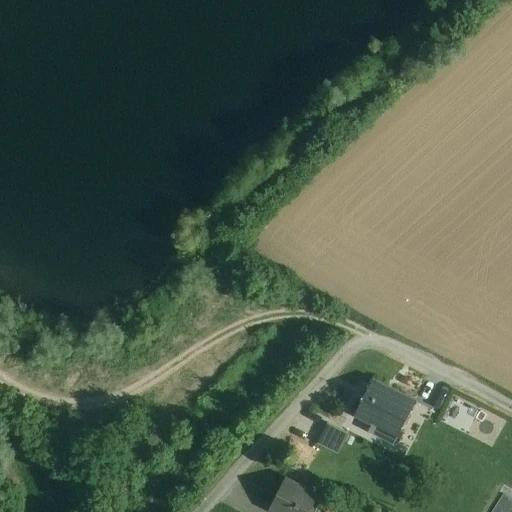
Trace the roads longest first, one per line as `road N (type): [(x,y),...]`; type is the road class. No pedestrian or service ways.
road 1 (track): [(376,341),(339,319),(289,311),(239,326),(129,392),(90,402),(55,401),(0,373)]
road 2 (residential): [(201,511),(350,349),(376,341),(398,348),(511,405)]
